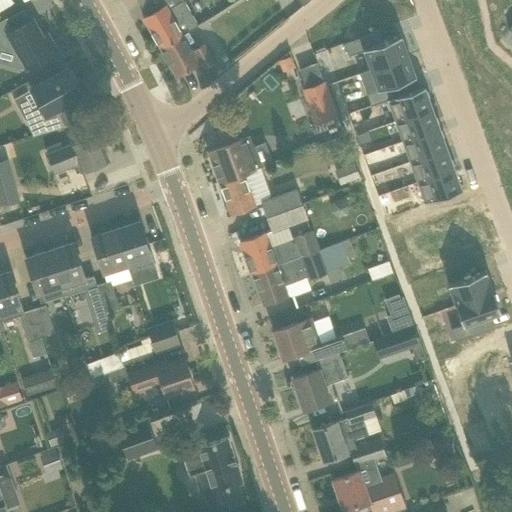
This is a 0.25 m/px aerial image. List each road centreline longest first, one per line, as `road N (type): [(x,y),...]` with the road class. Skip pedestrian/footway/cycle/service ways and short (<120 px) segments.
road 1 (tertiary): [(287,511),(179,186)]
road 2 (residential): [(425,0),(509,244)]
road 3 (unclassified): [(157,136),(323,0)]
road 4 (residential): [(0,244),(179,186)]
road 5 (tertiary): [(157,136),(84,0)]
